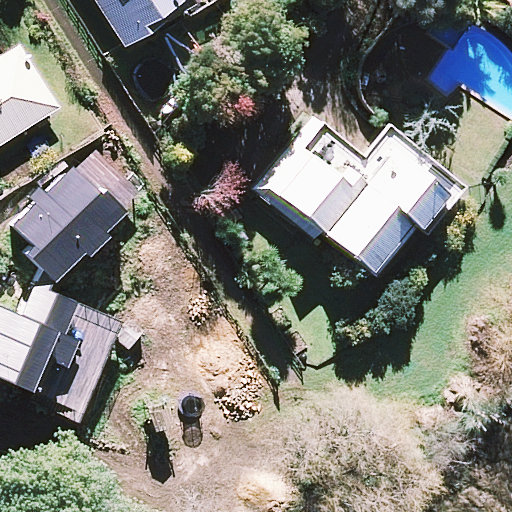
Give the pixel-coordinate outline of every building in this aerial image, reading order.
[(91,0),(126,52),(205,0),(91,0)] [(511,10),(511,0),(495,0),(511,12),(511,10)] [(0,59),(0,146),(55,112),(16,50),(0,59)] [(362,165),(310,121),(248,194),(309,245),(319,233),(372,279),(415,228),(423,236),(460,192),(390,132),(362,165)] [(128,222),(81,166),(10,225),(58,281),(128,222)] [(30,395),(43,369),(67,381),(86,340),(62,328),(74,303),(5,271),(0,281),(0,383),(1,381),(30,395)]
